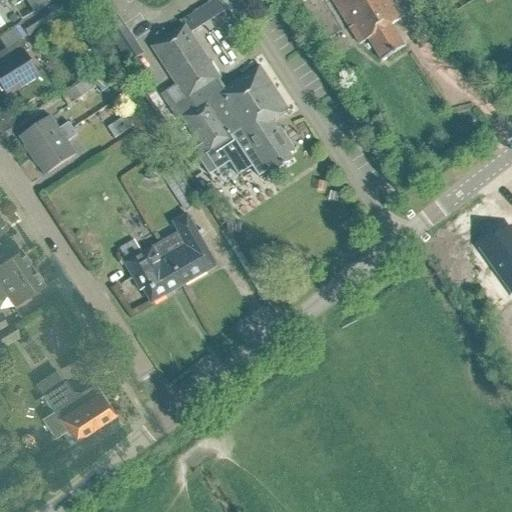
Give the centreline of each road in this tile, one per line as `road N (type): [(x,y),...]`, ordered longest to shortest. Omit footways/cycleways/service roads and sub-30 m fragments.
road 1 (tertiary): [(173,415),(511,152)]
road 2 (residential): [(173,415),(0,157)]
road 3 (tertiary): [(52,511),(173,415)]
